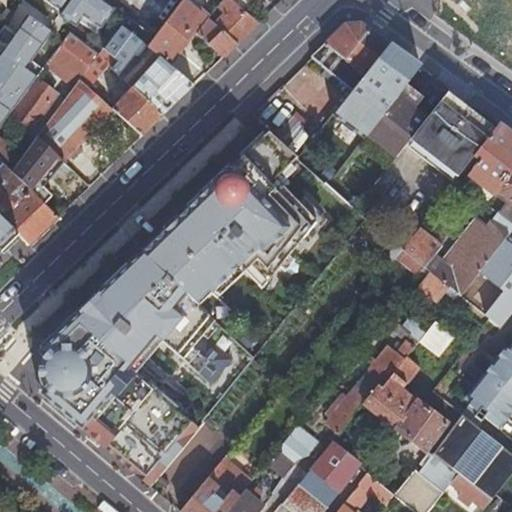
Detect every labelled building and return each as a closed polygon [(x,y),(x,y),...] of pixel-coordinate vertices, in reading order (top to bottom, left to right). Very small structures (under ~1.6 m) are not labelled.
[(102,0),(42,0),(75,25),(78,21),(95,33),(113,8),(102,0)] [(182,0),(180,0),(147,46),(146,46),(166,63),(201,15),(182,0)] [(245,11),(232,0),(221,0),(196,33),(222,59),(259,23),(245,11)] [(232,0),(245,11),(254,0),(232,0)] [(5,9),(0,16),(0,17),(7,22),(12,14),(5,9)] [(0,127),(17,104),(28,88),(41,70),(28,60),(49,32),(28,17),(15,35),(5,48),(0,55),(0,127)] [(343,24),(310,56),(352,89),(357,84),(388,44),(360,23),(343,24)] [(120,24),(97,55),(107,64),(133,86),(112,109),(142,137),(194,86),(166,63),(146,46),(147,46),(120,24)] [(3,27),(0,29),(0,44),(5,48),(15,35),(3,27)] [(67,34),(50,58),(78,80),(89,65),(97,55),(80,43),(67,34)] [(419,66),(388,44),(357,84),(361,87),(365,83),(375,91),(390,103),(405,84),(419,66)] [(89,65),(78,80),(88,88),(107,64),(97,55),(89,65)] [(305,65),(279,96),(318,128),(348,92),(328,76),(324,81),(305,65)] [(88,88),(78,80),(37,136),(64,162),(69,157),(73,160),(82,150),(78,146),(112,109),(88,88)] [(32,91),(28,88),(17,104),(21,106),(14,116),(30,128),(56,93),(39,81),(32,91)] [(357,84),(352,89),(342,103),(353,112),(363,107),(369,99),(375,91),(365,83),(361,87),(357,84)] [(367,133),(396,156),(405,145),(425,119),(412,109),(422,97),(405,84),(390,103),(384,111),(367,133)] [(375,91),(369,99),(384,111),(390,103),(375,91)] [(425,119),(405,145),(454,181),(473,156),(495,128),(446,93),(425,119)] [(291,99),(271,110),(292,147),(312,136),(291,99)] [(495,128),(473,156),(478,160),(467,175),(492,194),(495,190),(511,203),(511,134),(498,124),(495,128)] [(297,157),(268,131),(42,349),(43,396),(149,486),(196,428),(132,374),(125,369),(154,334),(161,340),(160,341),(208,383),(228,360),(201,336),(213,322),(197,306),(239,266),(261,288),(315,220),(275,178),(297,157)] [(64,162),(37,136),(23,155),(12,171),(29,189),(35,195),(55,172),(64,162)] [(0,217),(8,225),(17,234),(29,246),(58,218),(35,195),(29,189),(12,171),(23,155),(0,138),(0,217)] [(71,169),(64,162),(55,172),(63,179),(71,169)] [(484,223),(488,226),(491,222),(507,235),(511,229),(511,224),(484,203),(478,211),(487,219),(484,223)] [(0,250),(17,234),(8,225),(0,217),(0,250)] [(417,227),(401,248),(430,271),(418,287),(436,302),(449,287),(460,296),(504,240),(488,226),(479,237),(483,241),(470,257),(470,256),(456,274),(432,255),(440,245),(417,227)] [(511,310),(511,248),(504,243),(463,296),(500,326),(511,310)] [(379,390),(404,359),(419,340),(411,333),(399,323),(393,330),(406,340),(396,352),(388,346),(376,360),(372,357),(368,361),(372,365),(339,405),(336,403),(326,415),(329,418),(324,424),(337,435),(364,402),(376,387),(379,390)] [(411,333),(419,340),(424,334),(416,327),(411,333)] [(125,369),(132,374),(160,341),(161,340),(154,334),(125,369)] [(511,343),(507,350),(504,347),(464,398),(469,402),(467,404),(468,405),(477,411),(474,416),(480,420),(483,416),(498,429),(506,418),(511,422),(511,343)] [(418,370),(404,359),(379,390),(376,387),(364,402),(391,424),(405,435),(431,455),(432,453),(451,426),(403,388),(418,370)] [(448,370),(430,391),(437,397),(455,375),(448,370)] [(469,421),(474,416),(477,411),(468,405),(461,415),(469,421)] [(451,426),(432,453),(433,453),(457,473),(491,500),(511,473),(511,455),(469,421),(461,415),(451,426)] [(318,442),(295,424),(280,443),(277,446),(267,458),(285,473),(294,461),(307,455),(318,442)] [(402,439),(405,435),(391,424),(388,428),(402,439)] [(332,442),(309,469),(338,492),(360,464),(332,442)] [(418,472),(442,492),(449,483),(450,482),(457,473),(433,453),(418,472)] [(219,460),(204,478),(178,510),(180,511),(224,511),(230,505),(229,504),(231,502),(236,496),(241,490),(247,483),(219,460)] [(284,500),(281,504),(290,511),(321,511),(338,492),(309,469),(284,500)] [(414,469),(393,495),(414,511),(425,511),(442,492),(418,472),(414,469)] [(358,483),(385,504),(393,495),(367,473),(358,483)] [(450,482),(449,483),(460,492),(457,497),(468,506),(472,501),(483,510),(484,509),(491,500),(457,473),(450,482)] [(256,511),(260,507),(241,490),(236,496),(231,502),(229,504),(230,505),(224,511),(256,511)]
